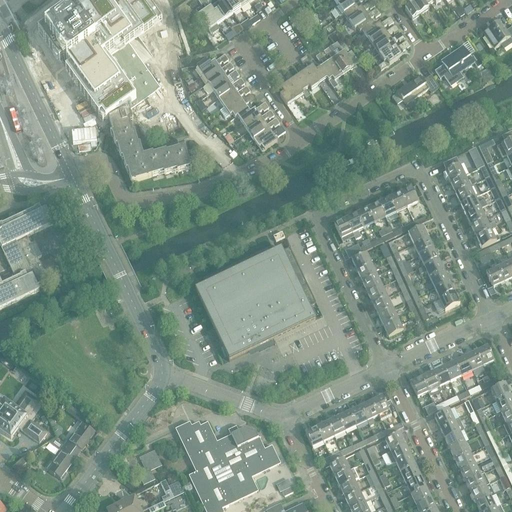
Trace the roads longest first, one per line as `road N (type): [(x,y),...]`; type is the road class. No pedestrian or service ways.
road 1 (residential): [(387,368),(314,217),(418,169),(491,318)]
road 2 (residential): [(165,373),(72,175)]
road 3 (residential): [(302,141),(237,45),(294,0)]
road 4 (residential): [(72,175),(97,163),(125,201),(201,192),(232,179)]
road 5 (residential): [(65,511),(165,373)]
road 6 (residential): [(232,179),(170,102),(151,38)]
road 7 (residential): [(72,175),(0,28)]
road 8 (residential): [(456,511),(387,368)]
road 9 (residential): [(302,141),(430,55)]
road 10 (residential): [(284,418),(165,373)]
